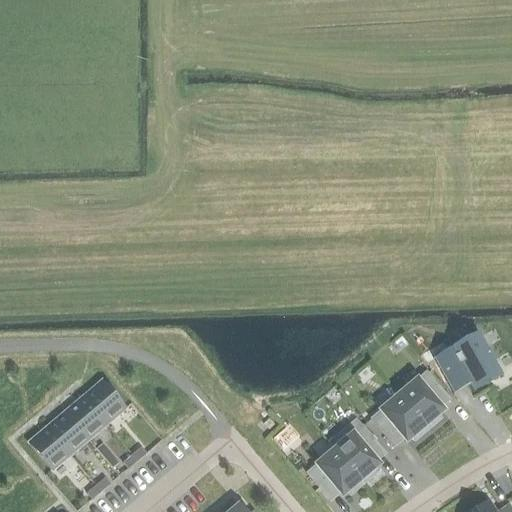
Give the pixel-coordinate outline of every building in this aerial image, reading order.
[(470,382),(479,399),(509,383),(485,339),(441,363),(456,390),(470,382)] [(426,374),(398,397),(428,433),(428,432),(441,420),(438,417),(442,413),(436,405),(445,397),(448,402),(449,401),(426,374)] [(106,426),(125,410),(102,383),(83,399),(106,426)] [(427,433),(428,433),(398,397),(370,421),(393,448),(394,448),(390,443),(399,436),(406,444),(410,440),(414,443),(427,432),(427,433)] [(65,414),(88,442),(106,426),(83,399),(65,414)] [(70,457),(88,442),(65,414),(47,429),(70,457)] [(327,444),(333,452),(334,451),(364,487),(364,486),(377,475),(374,471),(378,467),(372,459),(380,452),(384,456),(385,456),(355,420),(327,444)] [(47,429),(28,445),(51,473),(70,457),(47,429)] [(146,455),(141,448),(131,457),(137,463),(146,455)] [(364,487),(334,451),(333,452),(306,475),(329,502),(330,502),(326,497),(335,490),(342,498),(346,494),(349,498),(363,487),(364,487)] [(122,465),(127,471),(137,463),(131,457),(122,465)] [(101,494),(110,486),(104,479),(95,487),(101,494)] [(86,495),(91,502),(101,494),(95,487),(86,495)]
